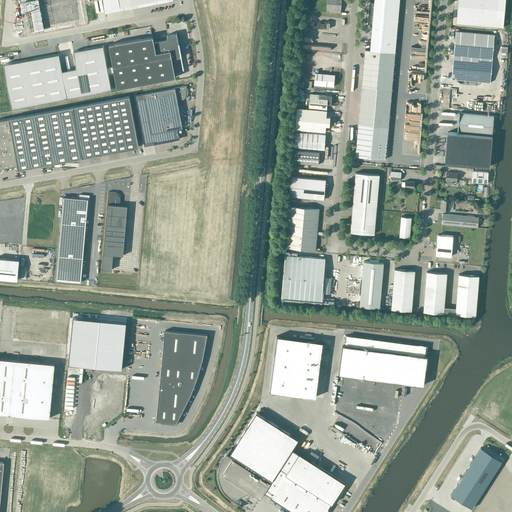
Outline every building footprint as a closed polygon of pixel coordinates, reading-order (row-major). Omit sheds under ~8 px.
[(38,0),(22,3),(28,35),(86,24),(81,0),(38,0)] [(102,0),(105,12),(170,0),(102,0)] [(327,0),(326,12),(340,13),(341,0),(327,0)] [(355,156),(385,159),(395,52),(390,52),(394,0),(374,0),(374,2),(369,1),(368,10),(367,10),(367,12),(368,12),(367,23),(372,24),(370,50),(365,49),(355,156)] [(505,0),(458,0),(457,23),(503,27),(505,0)] [(307,19),(307,25),(336,28),(337,22),(329,21),(323,20),(322,23),(318,22),(318,20),(314,19),(313,24),(311,24),(311,19),(307,19)] [(494,35),(464,32),(455,31),(451,79),(490,83),(492,59),(494,35)] [(114,72),(117,88),(175,77),(172,59),(177,58),(177,55),(178,53),(181,53),(179,43),(177,33),(169,34),(169,33),(167,33),(167,35),(168,39),(154,42),(153,36),(109,44),(113,66),(114,72)] [(59,54),(3,64),(12,108),(111,89),(108,73),(111,72),(114,72),(113,66),(110,67),(107,67),(103,45),(74,51),(77,68),(62,71),(59,54)] [(315,73),(314,85),(334,87),(335,75),(324,74),(320,74),(320,73),(320,74),(316,73),(315,73)] [(182,127),(177,100),(182,99),(184,98),(185,97),(186,96),(186,94),(187,85),(135,95),(144,145),(179,139),(177,128),(182,127)] [(221,89),(218,124),(243,126),(246,91),(221,89)] [(310,94),(309,109),(297,108),(295,129),(325,131),(326,125),(331,126),(332,116),(326,116),(327,105),(331,105),(332,96),(310,94)] [(52,163),(139,147),(129,96),(0,119),(0,172),(1,172),(0,171),(2,169),(3,170),(4,170),(3,170),(5,167),(17,165),(18,169),(44,164),(45,167),(52,167),(52,163)] [(494,116),(464,113),(459,112),(457,132),(492,135),(494,116)] [(294,147),(324,150),(325,135),(295,132),(294,147)] [(492,136),(447,132),(444,162),(489,166),(492,136)] [(293,163),(318,165),(319,153),(294,151),(293,163)] [(390,179),(400,180),(401,172),(391,171),(390,179)] [(472,182),(487,184),(488,173),(473,171),(472,182)] [(355,172),(350,232),(374,234),(379,174),(355,172)] [(446,184),(452,184),(452,180),(456,181),(457,173),(446,172),(446,180),(447,180),(446,184)] [(289,196),(324,199),(326,179),(291,176),(289,196)] [(123,255),(126,221),(127,206),(120,205),(120,197),(116,192),(108,191),(102,269),(112,269),(113,254),(123,255)] [(89,195),(79,194),(79,198),(63,196),(56,280),(81,282),(86,216),(88,217),(89,195)] [(442,200),(441,210),(449,210),(450,200),(442,200)] [(285,248),(315,250),(319,208),(289,206),(285,248)] [(22,215),(0,213),(0,233),(21,235),(22,215)] [(478,217),(462,216),(442,214),(442,224),(478,227),(478,217)] [(401,216),(399,236),(409,237),(411,217),(401,216)] [(436,246),(436,255),(451,256),(453,236),(437,234),(437,243),(436,243),(436,246)] [(285,255),(281,300),(321,303),(325,258),(285,255)] [(0,257),(0,278),(18,280),(20,260),(0,257)] [(359,306),(380,308),(383,263),(363,261),(359,306)] [(411,310),(415,270),(395,269),(391,309),(411,310)] [(443,313),(447,273),(427,271),(423,311),(443,313)] [(475,316),(479,276),(459,274),(455,314),(475,316)] [(344,294),(356,295),(357,280),(345,280),(345,289),(344,289),(344,294)] [(73,317),(68,364),(95,367),(100,319),(73,317)] [(100,320),(95,367),(121,369),(126,322),(100,320)] [(202,360),(207,334),(165,330),(156,421),(176,423),(191,394),(197,377),(202,360)] [(323,342),(277,336),(270,391),(315,397),(323,342)] [(343,344),(339,374),(423,385),(427,356),(343,344)] [(0,358),(0,413),(49,418),(54,363),(0,358)] [(260,498),(264,492),(271,497),(270,497),(292,511),(326,511),(328,508),(331,503),(332,504),(345,482),(299,453),(298,454),(291,449),(298,439),(256,412),(230,453),(235,457),(234,459),(226,454),(224,456),(223,458),(220,463),(219,468),(218,470),(218,476),(218,478),(219,483),(221,488),(223,491),(226,495),(228,497),(230,498),(234,501),(251,492),(260,498)] [(303,446),(300,452),(308,455),(311,449),(303,446)] [(471,508),(501,462),(502,461),(501,460),(500,461),(480,448),(481,448),(480,447),(480,448),(450,494),(471,508)] [(31,457),(29,477),(74,481),(77,461),(31,457)] [(282,511),(283,510),(279,508),(281,505),(273,501),(271,506),(282,511)]
